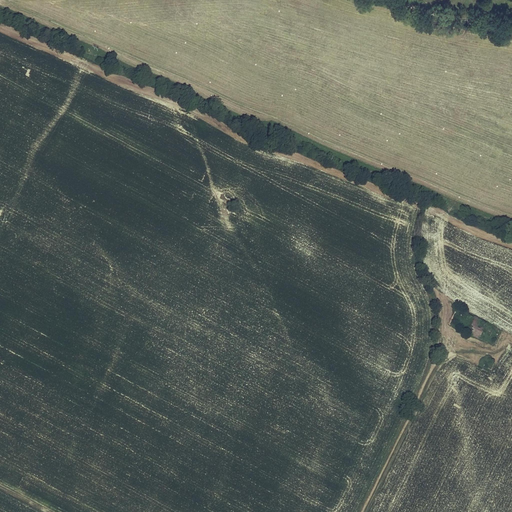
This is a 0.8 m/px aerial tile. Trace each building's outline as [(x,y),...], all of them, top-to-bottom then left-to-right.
[(304,116),(306,107),(297,105),(295,114),(304,116)] [(450,327),(461,332),(469,317),(458,311),(450,327)] [(469,317),(461,332),(489,346),(495,334),(479,326),(481,323),(469,317)] [(479,326),(495,334),(496,331),(481,323),(479,326)] [(487,357),(484,362),(491,366),(494,361),(487,357)]
